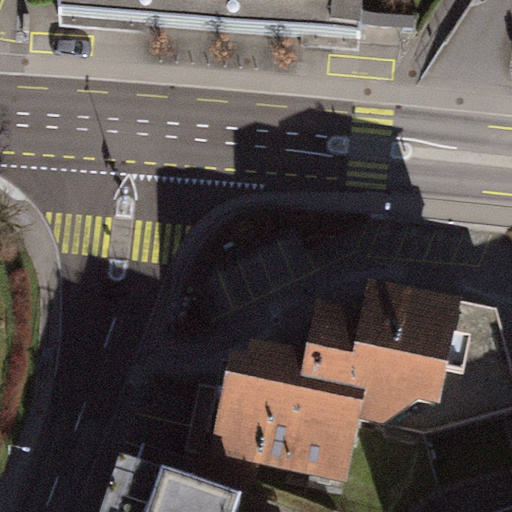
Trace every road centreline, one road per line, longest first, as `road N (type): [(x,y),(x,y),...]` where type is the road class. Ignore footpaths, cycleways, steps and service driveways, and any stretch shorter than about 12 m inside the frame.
road 1 (residential): [(47,511),(100,366),(133,128)]
road 2 (primary): [(133,128),(511,166)]
road 3 (primary): [(0,117),(133,128)]
